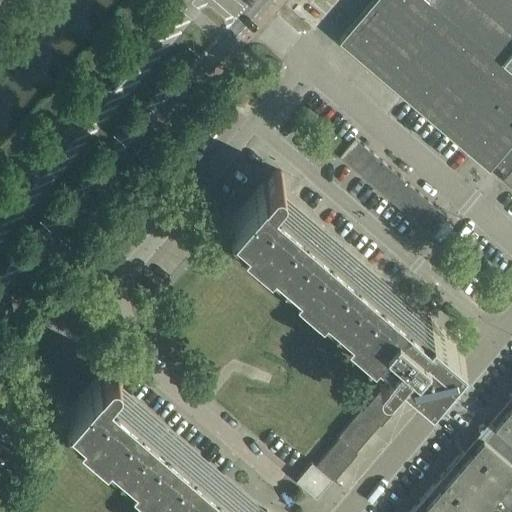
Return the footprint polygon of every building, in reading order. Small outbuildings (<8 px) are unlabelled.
[(511,0),(371,0),(339,38),(340,39),(348,46),(488,166),(494,160),(511,138),(511,0)] [(348,144),(339,154),(348,163),(364,145),(354,136),(348,144)] [(511,511),(511,138),(494,160),(500,164),(506,170),(511,163),(511,511)] [(364,145),(348,163),(358,171),(373,152),(364,145)] [(373,152),(358,171),(367,178),(382,160),(373,152)] [(382,160),(367,178),(376,186),(391,168),(382,160)] [(502,175),(511,183),(511,163),(506,170),(502,175)] [(391,168),(376,186),(385,194),(401,176),(391,168)] [(387,371),(388,370),(397,359),(425,383),(459,343),(431,319),(427,323),(273,191),(282,180),(283,179),(283,178),(283,177),(283,175),(283,174),(283,173),(282,172),(281,172),(280,171),(280,170),(278,170),(277,170),(276,170),(275,170),(274,170),(272,172),(263,183),(262,182),(232,218),(387,351),(378,363),(377,364),(377,365),(377,366),(377,367),(377,368),(377,369),(378,370),(379,371),(380,371),(381,372),(383,373),(384,372),(385,372),(386,372),(387,371)] [(401,176),(385,194),(394,202),(410,184),(401,176)] [(410,184),(394,202),(403,210),(419,191),(410,184)] [(419,191),(403,210),(412,217),(428,199),(419,191)] [(428,199),(412,217),(421,225),(437,207),(428,199)] [(437,207),(421,225),(431,233),(432,232),(445,217),(447,215),(446,215),(437,207)] [(260,511),(109,382),(118,371),(119,371),(119,370),(119,369),(120,368),(120,367),(120,366),(119,366),(119,365),(119,364),(118,364),(118,363),(117,362),(116,362),(115,361),(114,361),(113,361),(112,361),(111,361),(110,362),(109,362),(109,363),(99,374),(69,409),(188,511),(268,511),(267,510),(265,511),(260,511)] [(404,397),(411,389),(412,388),(394,373),(386,382),(404,397)] [(396,406),(404,397),(386,382),(378,391),(396,406)] [(378,391),(374,396),(370,400),(388,416),(396,406),(378,391)] [(381,425),(388,416),(370,400),(363,409),(379,423),(381,425)] [(511,400),(468,452),(511,489),(511,400)] [(361,408),(353,417),(371,432),(379,423),(363,409),(361,408)] [(363,442),(371,432),(353,417),(345,426),(363,442)] [(356,451),(363,442),(345,426),(338,435),(339,436),(356,451)] [(339,436),(331,446),(349,461),(357,452),(356,451),(339,436)] [(341,470),(349,461),(331,446),(323,455),(341,470)] [(511,511),(511,489),(468,452),(463,458),(458,454),(451,462),(509,511),(511,511)] [(334,479),(341,470),(323,455),(316,464),(331,477),(334,479)] [(296,478),(297,479),(316,495),(331,477),(316,464),(311,460),(296,478)] [(509,511),(451,462),(439,477),(479,511),(509,511)] [(479,511),(439,477),(414,506),(420,511),(479,511)]
